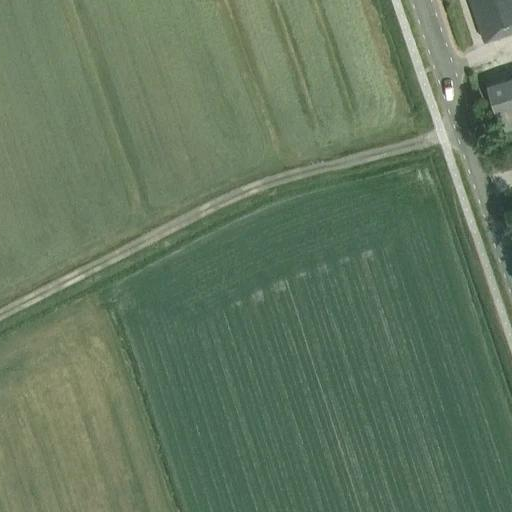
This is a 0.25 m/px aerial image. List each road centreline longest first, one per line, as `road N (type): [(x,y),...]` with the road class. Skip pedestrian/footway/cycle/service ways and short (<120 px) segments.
road 1 (track): [(463,126),(240,196),(0,321)]
road 2 (tertiary): [(511,270),(420,0)]
